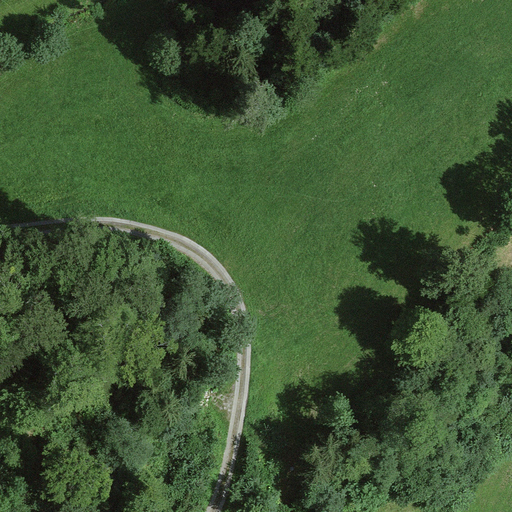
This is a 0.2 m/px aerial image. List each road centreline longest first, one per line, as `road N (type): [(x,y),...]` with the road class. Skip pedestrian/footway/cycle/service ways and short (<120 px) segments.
road 1 (track): [(0,230),(125,226),(187,246),(228,282),(244,335),(242,393),(212,511)]
road 2 (track): [(25,511),(33,487),(28,429),(0,403)]
